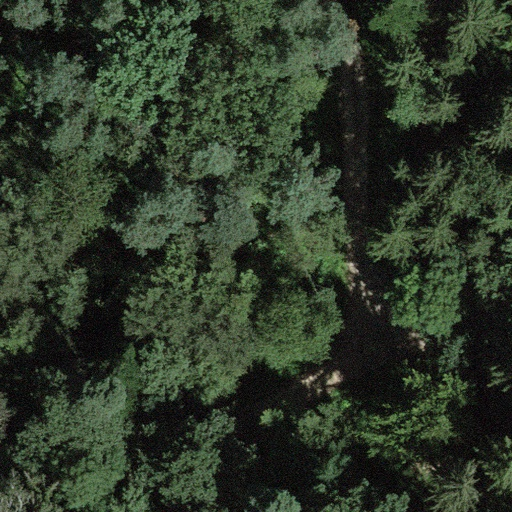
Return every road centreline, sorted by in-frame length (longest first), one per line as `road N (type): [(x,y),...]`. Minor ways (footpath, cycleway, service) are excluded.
road 1 (track): [(105,511),(387,344),(355,264),(363,80),(309,0)]
road 2 (track): [(511,290),(387,344)]
